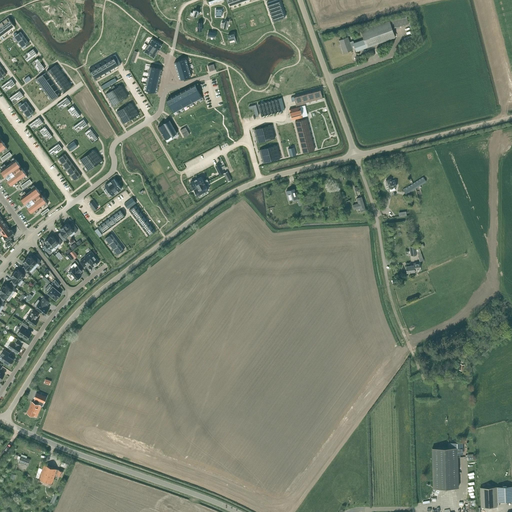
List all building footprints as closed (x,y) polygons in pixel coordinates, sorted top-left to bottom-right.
[(8,17),(4,20),(11,30),(15,26),(8,17)] [(394,20),(389,21),(392,28),(396,27),(408,24),(407,17),(394,20)] [(0,24),(6,33),(11,30),(4,20),(0,23),(0,24)] [(354,44),(355,48),(356,51),(395,38),(392,28),(389,21),(361,31),(364,39),(353,43),(354,44)] [(15,36),(14,36),(18,42),(25,37),(21,31),(17,34),(15,36)] [(234,33),(228,35),(229,40),(234,38),(235,44),(237,43),(234,33)] [(25,37),(18,42),(22,48),(23,47),(25,45),(29,42),(25,37)] [(355,48),(354,44),(351,45),(347,37),(339,40),(342,47),(341,47),(343,53),(355,48)] [(152,39),(148,45),(158,52),(162,45),(152,39)] [(148,45),(144,51),(154,58),(158,52),(148,45)] [(28,56),(25,58),(27,61),(37,54),(33,49),(27,53),(28,56)] [(113,55),(108,58),(114,68),(119,65),(117,63),(116,61),(115,59),(114,57),(113,55)] [(38,58),(35,60),(37,63),(35,66),(39,72),(45,68),(38,58)] [(103,61),(109,71),(114,68),(108,58),(103,61)] [(186,59),(174,62),(176,68),(188,65),(186,59)] [(109,71),(103,61),(99,63),(104,73),(109,71)] [(99,63),(94,66),(100,76),(104,73),(99,63)] [(56,64),(49,70),(51,72),(53,75),(60,70),(56,64)] [(188,65),(176,68),(178,74),(190,70),(188,65)] [(95,79),(100,76),(94,66),(89,69),(95,79)] [(150,66),(148,72),(161,75),(162,69),(154,67),(150,66)] [(60,70),(53,75),(57,81),(64,75),(60,70)] [(190,70),(178,74),(179,80),(191,76),(190,70)] [(148,72),(147,78),(159,81),(161,75),(148,72)] [(43,74),(36,79),(40,84),(47,79),(45,76),(43,74)] [(64,75),(57,81),(61,86),(68,81),(64,75)] [(147,78),(146,84),(158,86),(159,81),(147,78)] [(11,79),(1,86),(3,89),(6,87),(9,89),(15,84),(11,79)] [(47,79),(40,84),(44,90),(51,85),(47,79)] [(68,81),(61,86),(63,89),(65,92),(72,86),(68,81)] [(146,84),(144,90),(157,92),(158,86),(146,84)] [(51,85),(44,90),(48,95),(55,90),(51,85)] [(113,89),(117,95),(124,91),(121,85),(113,89)] [(196,85),(191,88),(197,98),(202,96),(196,85)] [(191,88),(186,90),(192,101),(197,98),(191,88)] [(109,100),(117,95),(113,89),(106,94),(109,100)] [(320,89),(314,91),(316,100),(323,98),(320,89)] [(20,90),(10,98),(12,100),(15,99),(18,100),(24,96),(20,90)] [(55,90),(48,95),(52,101),(59,96),(57,93),(55,90)] [(186,90),(182,93),(187,104),(192,101),(186,90)] [(128,97),(124,91),(117,95),(120,101),(128,97)] [(314,91),(307,93),(309,101),(316,100),(314,91)] [(182,93),(177,96),(182,106),(187,104),(182,93)] [(307,93),(300,95),(303,103),(309,101),(307,93)] [(120,101),(117,95),(109,100),(113,106),(120,101)] [(300,95),(294,96),(294,99),(295,101),(296,105),(303,103),(300,95)] [(177,96),(172,98),(178,109),(182,106),(177,96)] [(67,97),(57,104),(59,107),(62,105),(65,107),(71,102),(67,97)] [(172,98),(167,101),(173,111),(178,109),(172,98)] [(19,106),(23,112),(30,106),(26,101),(22,104),(19,106)] [(131,103),(124,107),(127,113),(135,109),(131,103)] [(73,105),(68,110),(72,115),(76,115),(78,118),(81,115),(73,105)] [(30,106),(23,112),(27,117),(28,117),(30,115),(34,112),(30,106)] [(300,106),(289,109),(292,120),(303,117),(300,106)] [(116,111),(120,117),(127,113),(124,107),(116,111)] [(127,113),(131,119),(138,114),(135,109),(127,113)] [(131,119),(127,113),(120,117),(124,123),(131,119)] [(39,117),(29,124),(31,127),(34,125),(37,127),(43,122),(39,117)] [(306,118),(295,121),(296,127),(308,124),(306,118)] [(83,119),(73,127),(76,129),(78,127),(82,129),(87,125),(83,119)] [(164,123),(171,136),(172,139),(178,136),(176,133),(177,133),(169,120),(170,121),(164,124),(164,123)] [(158,126),(165,139),(166,139),(167,142),(172,139),(171,136),(164,123),(163,123),(164,124),(159,127),(158,126)] [(308,124),(296,127),(298,132),(309,129),(308,124)] [(271,125),(263,127),(265,134),(273,132),(271,125)] [(45,126),(39,130),(44,136),(47,136),(49,138),(52,136),(45,126)] [(263,127),(254,129),(256,136),(265,134),(263,127)] [(90,128),(85,133),(89,138),(93,138),(95,141),(98,138),(90,128)] [(309,129),(298,132),(299,137),(310,134),(309,129)] [(273,132),(265,134),(266,141),(275,138),(273,132)] [(265,134),(256,136),(258,143),(266,141),(265,134)] [(310,134),(299,137),(300,142),(312,139),(310,134)] [(312,139),(300,142),(302,148),(313,145),(312,139)] [(59,143),(49,150),(51,153),(53,151),(57,153),(63,149),(59,143)] [(276,145),(268,147),(270,154),(278,152),(276,145)] [(313,145),(302,148),(303,153),(314,150),(313,145)] [(268,147),(260,149),(261,156),(270,154),(268,147)] [(94,149),(87,154),(91,160),(98,155),(94,149)] [(10,152),(1,158),(3,161),(12,154),(10,152)] [(278,152),(270,154),(272,161),(280,158),(278,152)] [(65,153),(58,159),(62,164),(69,159),(65,153)] [(87,154),(80,160),(84,165),(91,160),(87,154)] [(270,154),(261,156),(263,163),(272,161),(270,154)] [(98,155),(91,160),(95,166),(102,160),(98,155)] [(12,184),(14,183),(16,185),(19,183),(17,181),(23,176),(25,179),(28,176),(26,174),(25,171),(24,170),(23,170),(19,163),(18,162),(17,162),(16,159),(15,159),(14,157),(11,159),(12,162),(7,166),(5,164),(2,166),(4,168),(1,170),(3,172),(2,173),(4,175),(4,174),(6,176),(5,177),(7,179),(7,178),(9,180),(8,181),(10,183),(10,182),(12,184)] [(69,159),(62,164),(66,170),(73,165),(69,159)] [(91,160),(84,165),(88,171),(95,166),(91,160)] [(220,164),(215,166),(220,175),(224,172),(220,164)] [(73,165),(66,170),(70,175),(77,170),(73,165)] [(77,170),(70,175),(74,181),(81,176),(77,170)] [(194,180),(191,182),(194,189),(208,181),(207,179),(204,181),(201,176),(197,179),(196,179),(197,179),(195,180),(194,180)] [(413,183),(416,188),(419,186),(420,188),(421,187),(420,185),(426,182),(423,177),(413,183)] [(106,188),(104,190),(105,192),(117,183),(114,178),(111,181),(110,181),(111,181),(108,183),(105,186),(106,188)] [(30,179),(21,186),(23,188),(32,182),(30,179)] [(391,179),(386,181),(387,185),(386,185),(388,189),(396,186),(394,180),(392,181),(391,179)] [(208,181),(194,189),(198,195),(208,190),(206,186),(210,184),(208,181)] [(117,183),(105,192),(107,194),(110,193),(112,196),(116,193),(118,191),(119,191),(118,191),(122,189),(117,183)] [(416,188),(413,183),(403,190),(406,194),(416,188)] [(32,212),(34,210),(36,213),(39,210),(37,208),(43,204),(45,206),(48,204),(46,201),(45,199),(44,197),(39,191),(38,189),(36,187),(34,184),(31,187),(33,189),(27,193),(25,191),(22,193),(24,196),(21,197),(23,199),(22,200),(24,202),(26,204),(25,204),(27,206),(29,208),(28,208),(30,210),(32,212)] [(293,189),(287,191),(289,200),(298,198),(296,192),(295,193),(293,189)] [(358,203),(352,205),(354,210),(359,208),(361,212),(366,210),(362,196),(356,198),(358,203)] [(93,200),(89,203),(94,210),(98,207),(93,200)] [(139,209),(136,205),(129,210),(132,214),(139,209)] [(139,209),(132,214),(136,218),(142,214),(139,209)] [(121,210),(116,213),(121,220),(125,216),(121,210)] [(117,223),(121,220),(116,213),(112,216),(117,223)] [(139,223),(145,218),(142,214),(136,218),(139,223)] [(112,216),(108,220),(112,226),(117,223),(112,216)] [(145,218),(139,223),(142,227),(149,222),(145,218)] [(103,223),(108,229),(112,226),(108,220),(103,223)] [(67,224),(64,226),(70,234),(71,236),(76,232),(75,232),(78,230),(73,223),(70,225),(68,222),(67,224)] [(152,227),(149,222),(142,227),(145,231),(152,227)] [(108,229),(103,223),(99,226),(104,232),(108,229)] [(11,230),(7,226),(0,231),(3,236),(11,230)] [(70,234),(64,226),(61,228),(59,229),(61,232),(58,234),(64,241),(66,238),(65,237),(70,234)] [(152,227),(145,231),(149,236),(155,231),(152,227)] [(15,234),(12,230),(12,229),(11,230),(3,236),(7,241),(10,238),(10,239),(14,236),(13,235),(15,234)] [(116,239),(112,233),(105,238),(109,244),(116,239)] [(48,238),(56,248),(61,244),(60,244),(63,241),(57,235),(54,237),(53,235),(51,236),(48,238)] [(52,252),(56,248),(48,238),(45,241),(44,242),(46,244),(43,246),(49,253),(51,251),(52,252)] [(113,249),(120,244),(116,239),(109,244),(113,249)] [(124,250),(120,244),(113,249),(117,255),(124,250)] [(99,261),(91,251),(85,256),(85,257),(80,261),(84,266),(89,262),(93,267),(99,261)] [(26,259),(35,268),(39,264),(39,263),(41,261),(35,255),(32,257),(30,255),(29,257),(29,256),(26,259)] [(31,272),(35,268),(26,259),(24,262),(22,263),(24,265),(22,268),(27,272),(29,270),(31,272)] [(414,265),(406,266),(407,272),(408,273),(410,272),(418,271),(417,267),(421,267),(420,262),(414,263),(414,265)] [(69,272),(76,280),(77,280),(78,280),(80,278),(79,277),(82,275),(80,273),(82,271),(77,265),(75,263),(71,266),(73,268),(69,272)] [(16,270),(14,273),(22,280),(22,279),(25,275),(25,274),(27,272),(22,268),(20,270),(17,269),(16,270)] [(22,280),(14,273),(11,276),(10,277),(12,279),(10,282),(15,286),(17,283),(20,286),(24,281),(22,279),(22,280)] [(58,298),(61,294),(56,289),(57,288),(58,288),(60,286),(56,280),(52,283),(55,286),(54,287),(53,287),(48,292),(56,299),(58,297),(58,298)] [(10,294),(12,296),(15,291),(14,291),(16,288),(9,283),(7,285),(5,284),(4,285),(2,288),(10,294)] [(0,294),(0,295),(0,298),(4,301),(6,298),(6,299),(10,294),(2,288),(0,290),(0,294)] [(41,301),(36,307),(45,314),(49,308),(47,305),(50,302),(44,297),(41,301)] [(30,314),(25,320),(34,326),(39,320),(36,319),(39,315),(33,310),(30,314)] [(21,329),(18,333),(19,334),(18,335),(21,337),(22,336),(27,339),(31,332),(26,329),(28,326),(22,322),(19,327),(21,329)] [(12,341),(8,347),(17,353),(18,353),(22,347),(18,345),(19,344),(16,342),(17,339),(11,335),(9,339),(12,341)] [(10,365),(14,359),(8,355),(10,353),(4,349),(1,354),(4,356),(2,360),(10,365)] [(43,406),(47,396),(37,392),(34,398),(35,398),(34,402),(33,401),(27,413),(34,416),(34,415),(36,416),(38,412),(36,411),(39,404),(43,406)] [(432,448),(433,488),(459,487),(458,456),(460,456),(460,454),(463,454),(463,442),(451,443),(451,447),(432,448)] [(44,464),(39,478),(52,483),(56,473),(58,474),(58,475),(62,476),(64,472),(44,464)] [(497,486),(480,487),(481,507),(497,506),(497,486)] [(498,502),(511,501),(511,486),(497,486),(498,502)]
